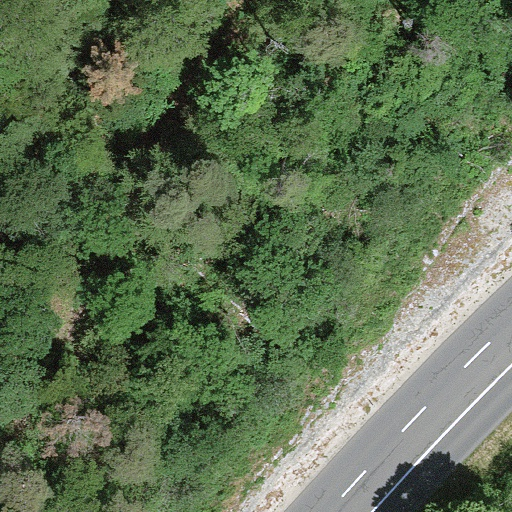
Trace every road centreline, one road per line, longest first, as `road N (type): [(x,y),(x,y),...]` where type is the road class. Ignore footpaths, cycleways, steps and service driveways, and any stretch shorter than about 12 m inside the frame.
road 1 (track): [(0,402),(237,0)]
road 2 (secondary): [(370,511),(511,364)]
